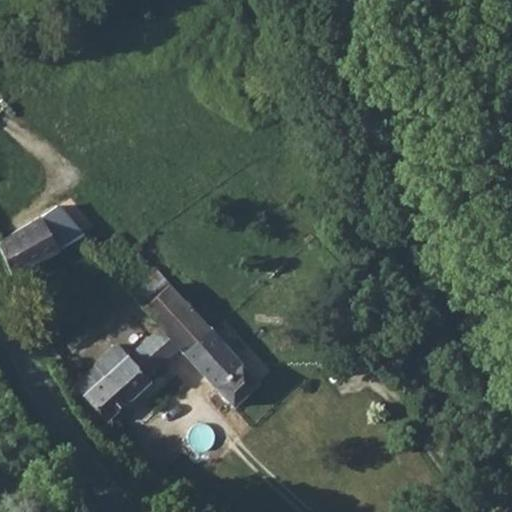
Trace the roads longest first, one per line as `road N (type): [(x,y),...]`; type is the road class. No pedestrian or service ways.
road 1 (unclassified): [(0,311),(19,361),(124,511)]
road 2 (unknown): [(103,482),(258,511)]
